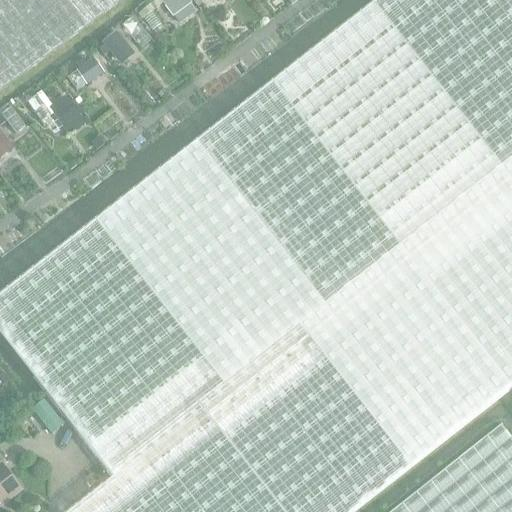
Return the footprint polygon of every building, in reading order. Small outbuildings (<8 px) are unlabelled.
[(511,0),(381,0),(0,299),(0,333),(115,480),(74,511),(358,511),(511,394),(511,0)] [(0,0),(0,93),(124,0),(0,0)] [(189,0),(165,0),(162,2),(174,18),(174,17),(180,25),(197,12),(191,5),(192,4),(189,0)] [(143,20),(152,32),(160,25),(151,13),(143,20)] [(132,18),(123,26),(142,49),(152,41),(132,18)] [(116,32),(102,44),(116,60),(130,48),(116,32)] [(94,58),(77,71),(78,72),(87,85),(88,86),(105,74),(94,58)] [(78,72),(69,79),(78,91),(87,85),(78,72)] [(36,96),(27,103),(41,123),(51,115),(36,96)] [(66,97),(50,108),(69,137),(86,125),(66,97)] [(11,108),(2,114),(16,135),(26,128),(11,108)] [(0,130),(0,159),(14,149),(0,130)] [(94,174),(85,181),(90,188),(100,181),(94,174)] [(3,373),(0,375),(0,383),(1,384),(3,387),(10,382),(3,373)] [(511,511),(511,441),(501,427),(433,481),(393,511),(511,511)] [(0,506),(21,491),(13,481),(3,468),(7,465),(0,455),(0,506)]
